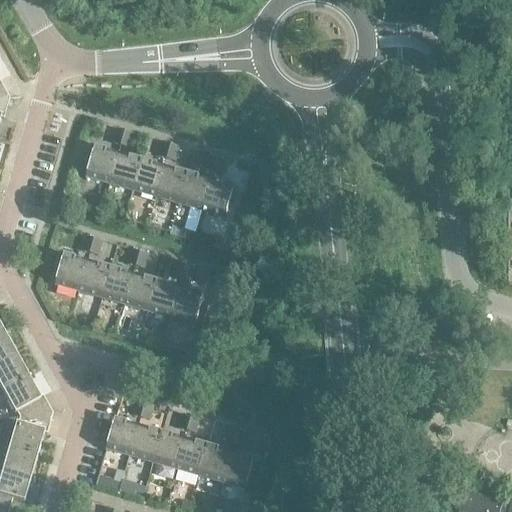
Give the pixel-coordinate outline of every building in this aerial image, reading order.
[(0,101),(9,100),(0,83),(0,101)] [(0,119),(3,121),(9,100),(0,101),(0,119)] [(125,133),(117,131),(113,145),(121,147),(125,133)] [(134,135),(125,133),(121,147),(130,150),(134,135)] [(172,146),(163,144),(159,158),(168,160),(172,146)] [(180,148),(172,146),(168,160),(176,163),(180,148)] [(91,163),(87,178),(110,184),(118,155),(107,152),(107,151),(95,147),(94,151),(91,163)] [(83,148),(80,159),(91,163),(94,151),(83,148)] [(130,158),(118,155),(110,184),(133,191),(142,161),(130,157),(130,158)] [(218,159),(210,157),(206,171),(214,173),(218,159)] [(226,162),(218,159),(214,173),(222,176),(226,162)] [(153,164),(142,161),(133,191),(156,198),(165,168),(153,165),(153,164)] [(176,172),(165,168),(156,198),(180,204),(188,174),(177,171),(176,172)] [(200,177),(188,174),(180,204),(203,211),(211,182),(200,178),(200,177)] [(211,182),(203,211),(226,218),(235,187),(223,184),(223,185),(211,182)] [(94,240),(86,238),(82,252),(90,254),(94,240)] [(102,243),(94,240),(90,254),(98,257),(102,243)] [(140,253),(132,251),(128,265),(136,268),(140,253)] [(149,256),(140,253),(136,268),(145,270),(149,256)] [(64,255),(64,257),(56,285),(79,292),(87,263),(76,260),(76,259),(64,255)] [(99,267),(87,263),(79,292),(102,299),(110,270),(111,269),(99,266),(99,267)] [(186,267),(178,265),(174,279),(182,281),(186,267)] [(195,269),(186,267),(182,281),(190,284),(195,269)] [(111,269),(110,270),(102,299),(126,305),(134,277),(122,273),(122,272),(111,269)] [(157,282),(146,279),(145,280),(134,277),(126,305),(149,312),(157,282)] [(149,312),(172,319),(180,290),(169,287),(169,286),(157,282),(149,312)] [(192,294),(180,290),(172,319),(196,325),(204,296),(192,292),(192,294)] [(0,366),(16,358),(4,337),(0,338),(0,366)] [(28,380),(16,358),(0,366),(0,389),(2,394),(28,380)] [(39,399),(28,380),(2,394),(14,415),(16,414),(19,419),(52,415),(42,397),(39,399)] [(146,405),(137,403),(133,417),(142,419),(146,405)] [(154,407),(146,405),(142,419),(150,421),(154,407)] [(46,436),(52,415),(19,419),(17,425),(15,424),(8,448),(36,456),(43,435),(46,436)] [(192,418),(184,415),(179,430),(187,432),(192,418)] [(200,420),(192,418),(187,432),(196,435),(200,420)] [(139,428),(127,425),(127,424),(116,420),(107,450),(130,457),(139,428)] [(162,433),(151,430),(150,431),(139,428),(130,457),(154,463),(162,433)] [(238,431),(230,429),(226,443),(234,446),(238,431)] [(246,434),(238,431),(234,446),(242,448),(246,434)] [(177,470),(185,441),(174,438),(174,437),(162,433),(154,463),(177,470)] [(209,447),(197,443),(197,445),(185,441),(177,470),(201,477),(209,447)] [(221,450),(209,447),(201,477),(224,483),(232,455),(220,451),(221,450)] [(36,456),(8,448),(1,471),(30,479),(36,456)] [(244,457),(244,458),(232,455),(224,483),(247,490),(256,460),(244,457)] [(30,479),(1,471),(0,475),(0,495),(0,496),(12,499),(12,500),(23,503),(30,479)] [(124,475),(117,473),(114,482),(121,485),(124,475)] [(137,485),(134,495),(143,497),(146,488),(137,485)] [(466,493),(459,497),(455,511),(457,511),(511,511),(511,505),(511,506),(466,493)] [(12,499),(0,496),(0,497),(0,511),(8,511),(12,500),(12,499)]
